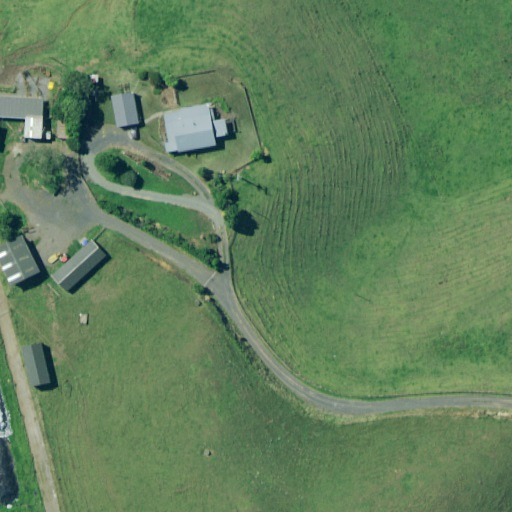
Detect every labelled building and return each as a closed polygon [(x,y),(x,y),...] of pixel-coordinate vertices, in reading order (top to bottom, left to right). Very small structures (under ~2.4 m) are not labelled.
[(145,124),(140,94),(117,98),(123,128),(145,124)] [(50,100),(0,97),(0,117),(32,120),(31,139),(56,140),(57,133),(48,133),(50,100)] [(221,122),(219,105),(171,111),(175,153),(224,147),(223,138),(236,136),(234,120),(221,122)] [(73,123),(62,123),(62,140),(73,140),(73,123)] [(45,273),(28,237),(0,250),(0,252),(17,287),(45,273)] [(112,257),(97,241),(58,278),(72,293),(112,257)] [(57,384),(49,344),(29,348),(37,388),(57,384)]
